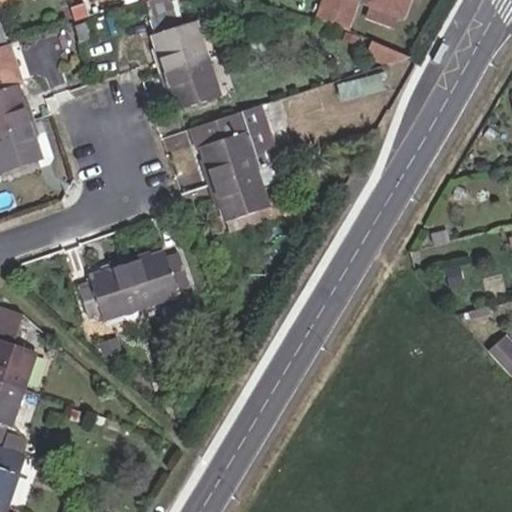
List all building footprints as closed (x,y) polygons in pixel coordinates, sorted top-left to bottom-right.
[(144,0),(143,0),(155,36),(153,37),(156,49),(151,51),(169,101),(173,99),(177,112),(219,97),(193,23),(183,26),(175,4),(178,0),(144,0)] [(323,0),(316,20),(330,24),(339,0),(323,0)] [(347,0),(339,0),(330,24),(344,30),(354,3),(347,0)] [(371,5),(396,15),(402,17),(408,0),(366,0),(366,3),(371,5)] [(68,8),(73,23),(89,18),(84,3),(68,8)] [(391,27),(396,15),(371,5),(367,17),(391,27)] [(75,28),(80,42),(91,39),(85,25),(75,28)] [(360,37),(346,31),(342,40),(356,46),(360,37)] [(411,59),(374,43),(368,57),(389,66),(411,59)] [(0,175),(41,162),(37,148),(41,147),(25,99),(20,101),(16,87),(21,85),(6,45),(0,47),(0,175)] [(381,76),(337,87),(342,101),(384,89),(381,76)] [(259,110),(191,131),(197,150),(201,149),(205,161),(200,163),(216,211),(221,209),(226,223),(265,210),(268,209),(261,188),(256,173),(255,172),(278,164),(259,110)] [(279,178),(289,174),(285,165),(275,167),(279,178)] [(268,168),(256,173),(261,188),(273,184),(268,168)] [(265,210),(226,223),(230,231),(269,218),(265,210)] [(446,231),(432,235),(435,245),(448,240),(446,231)] [(188,288),(178,257),(166,261),(164,254),(152,258),(151,254),(99,270),(100,274),(88,278),(90,285),(77,288),(88,319),(100,316),(102,322),(178,297),(177,291),(188,288)] [(0,332),(15,338),(21,315),(17,311),(1,307),(0,311),(0,332)] [(482,316),(481,309),(466,313),(467,320),(482,316)] [(0,424),(6,426),(10,428),(35,353),(0,341),(0,424)] [(489,356),(511,380),(511,379),(511,350),(504,342),(489,356)] [(0,511),(4,511),(24,456),(0,447),(0,511)]
